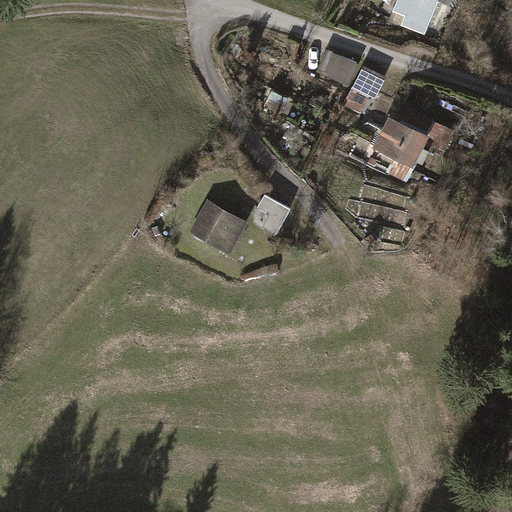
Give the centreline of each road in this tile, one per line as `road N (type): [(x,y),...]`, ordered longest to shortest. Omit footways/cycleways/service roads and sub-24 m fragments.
road 1 (residential): [(511,99),(250,10),(218,9),(201,34),(211,74),(257,147),(340,244)]
road 2 (track): [(0,15),(76,8),(209,17)]
